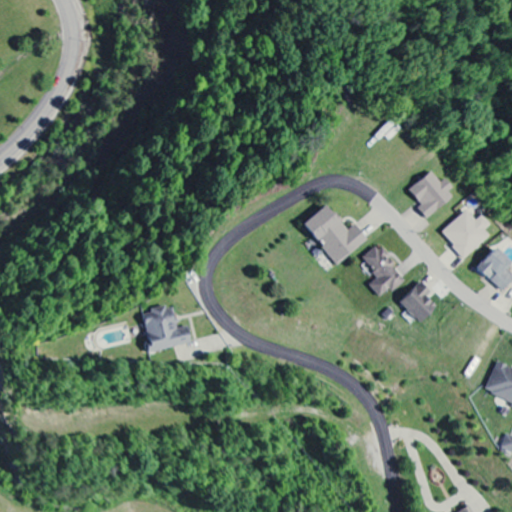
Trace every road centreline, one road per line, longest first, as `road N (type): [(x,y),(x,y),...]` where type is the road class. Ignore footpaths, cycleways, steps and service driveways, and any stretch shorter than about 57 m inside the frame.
road 1 (residential): [(511,322),(455,283),(373,196),(345,183),(297,196),(216,253),(205,284),(225,322),(332,372),(369,404),(383,434),(397,511)]
road 2 (residential): [(0,152),(58,82),(70,37),(62,0)]
